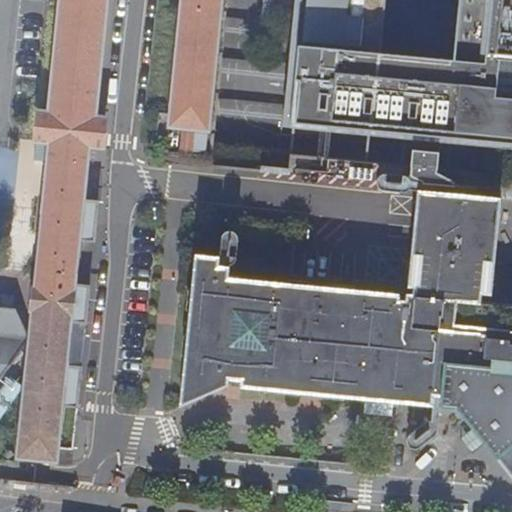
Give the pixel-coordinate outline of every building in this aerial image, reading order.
[(58,0),(48,112),(38,112),(35,140),(49,142),(38,261),(35,288),(32,288),(30,310),(33,311),(20,442),(17,443),(16,457),(56,461),(59,446),(56,446),(60,406),(76,408),(80,366),(64,365),(66,345),(68,328),(84,330),(88,286),(73,284),(75,260),(77,239),(93,242),(97,202),(81,200),(85,159),(87,159),(88,145),(101,147),(103,118),(93,116),(104,0),(58,0)] [(179,0),(169,99),(167,111),(209,116),(221,0),(179,0)] [(390,137),(486,148),(483,175),(511,178),(511,0),(289,0),(283,54),(276,124),(321,128),(337,130),(390,137)] [(215,256),(192,254),(177,405),(226,388),(226,381),(239,383),(238,390),(272,393),(309,397),(406,407),(429,409),(430,400),(437,401),(437,409),(454,411),(511,481),(511,306),(477,303),(478,292),(488,294),(498,198),(416,189),(410,249),(406,285),(412,286),(411,296),(404,296),(404,303),(394,302),(395,294),(223,277),(224,266),(214,265),(215,256)] [(14,308),(0,306),(0,376),(28,338),(14,308)]
